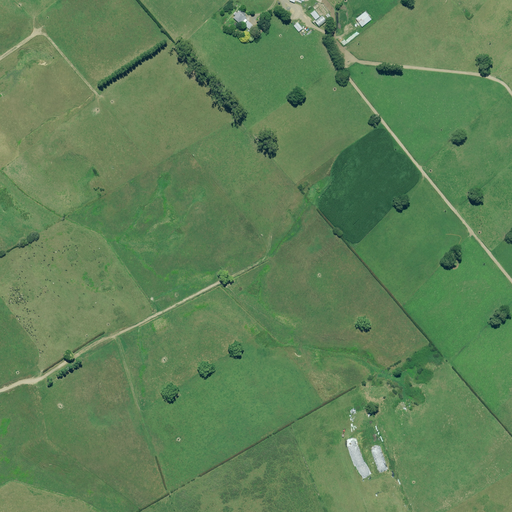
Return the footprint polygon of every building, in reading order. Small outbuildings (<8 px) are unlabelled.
[(245,14),(242,11),(240,12),(239,11),(237,13),(236,12),(233,15),(235,16),(233,18),(243,26),(244,25),(249,30),(253,26),(245,19),(246,17),(244,16),(245,14)] [(319,17),(315,11),(311,14),(315,20),(319,17)] [(371,20),(365,12),(356,19),(362,27),(371,20)] [(326,21),(322,16),(315,22),(319,27),(326,21)] [(303,29),(298,23),(294,26),(299,32),(303,29)]
